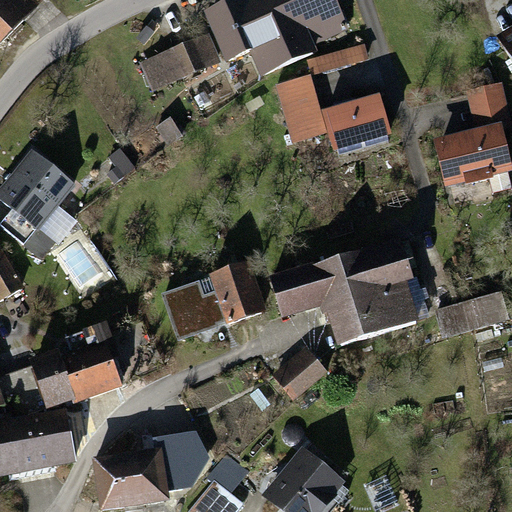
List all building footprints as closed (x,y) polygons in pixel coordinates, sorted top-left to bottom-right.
[(0,0),(0,49),(0,50),(48,0),(0,0)] [(351,32),(337,0),(245,0),(246,3),(202,21),(210,39),(158,60),(172,93),(259,58),(266,77),(316,56),(313,48),(351,32)] [(511,35),(501,43),(511,61),(511,35)] [(312,79),(277,90),(294,150),(331,140),(339,165),(396,145),(382,102),(324,119),(315,84),(374,69),(369,50),(309,66),(312,79)] [(479,141),(438,150),(449,195),(511,180),(511,164),(507,144),(511,142),(511,113),(507,90),(469,99),(479,141)] [(177,116),(132,144),(143,162),(189,134),(177,116)] [(103,162),(116,183),(139,169),(126,148),(103,162)] [(78,194),(35,158),(0,199),(0,202),(42,237),(78,194)] [(404,241),(270,284),(282,322),(323,309),(339,358),(432,329),(404,241)] [(115,277),(101,245),(72,257),(86,289),(115,277)] [(0,249),(0,308),(2,312),(28,297),(0,249)] [(253,269),(194,289),(211,337),(270,317),(253,269)] [(511,316),(506,296),(437,316),(446,345),(511,325),(511,316)] [(64,356),(31,367),(48,418),(77,408),(78,413),(126,397),(110,350),(67,365),(64,356)] [(331,379),(308,352),(275,380),(298,407),(331,379)] [(15,424),(25,482),(79,470),(68,417),(15,424)] [(0,487),(25,482),(15,424),(0,426),(0,487)] [(334,511),(352,488),(303,453),(267,503),(278,511),(334,511)] [(164,456),(92,467),(98,511),(151,511),(172,509),(164,456)] [(245,511),(246,510),(216,487),(197,511),(245,511)]
